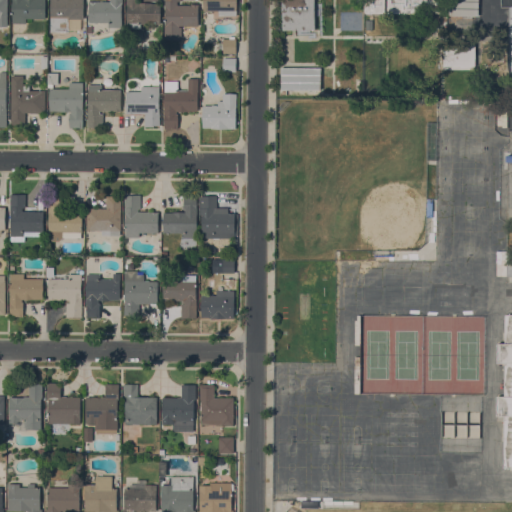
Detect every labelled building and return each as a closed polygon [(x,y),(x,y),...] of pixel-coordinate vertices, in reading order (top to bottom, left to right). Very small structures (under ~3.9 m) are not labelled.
[(26,19),(26,24),(12,24),(12,0),(45,0),(45,19),(26,19)] [(82,0),(83,19),(68,19),(68,32),(50,32),(50,16),(51,16),(50,0),(82,0)] [(88,23),(88,1),(109,2),(109,0),(122,0),(122,4),(121,4),(121,27),(108,27),(108,23),(88,23)] [(158,0),(158,1),(138,0),(138,3),(160,3),(160,24),(140,24),(140,29),(126,29),(126,0),(158,0)] [(164,40),(164,0),(179,0),(179,2),(177,2),(176,5),(190,5),(190,4),(199,4),(199,7),(197,7),(197,26),(179,26),(179,27),(181,27),(181,40),(164,40)] [(236,0),(236,16),(218,16),(218,11),(204,11),(203,0),(236,0)] [(314,0),(314,29),(282,30),(281,0),(314,0)] [(364,13),(364,0),(384,0),(384,13),(364,13)] [(442,0),(442,14),(387,13),(387,0),(442,0)] [(478,0),(478,16),(449,15),(449,0),(478,0)] [(446,25),(441,25),(441,29),(428,29),(428,16),(441,15),(441,17),(446,17),(446,25)] [(236,53),(222,53),(222,39),(229,39),(229,37),(234,37),(234,39),(236,39),(236,53)] [(475,66),(474,66),(474,70),(444,70),(444,66),(443,66),(443,45),(475,45),(475,66)] [(235,72),(223,72),(223,58),(235,58),(235,72)] [(320,89),(280,89),(280,67),(320,67),(320,89)] [(58,73),(58,84),(47,84),(47,73),(58,73)] [(25,113),(25,125),(11,125),(11,76),(23,76),(23,86),(29,86),(29,91),(45,91),(45,113),(25,113)] [(177,81),(177,90),(188,90),(187,78),(198,78),(198,93),(197,93),(197,111),(176,111),(176,114),(177,114),(177,129),(174,129),(174,128),(167,128),(167,129),(163,129),(163,109),(165,109),(165,81),(177,81)] [(69,89),(69,82),(83,82),(82,109),(83,109),(83,115),(82,115),(82,128),(79,128),(72,127),(72,128),(69,128),(69,113),(71,113),(71,111),(49,111),(50,89),(69,89)] [(87,108),(88,108),(88,85),(102,85),(102,90),(121,90),(120,111),(100,111),(100,114),(102,114),(102,128),(87,127),(87,108)] [(126,114),(126,92),(141,92),(141,86),(159,87),(158,113),(160,113),(159,127),(144,127),(144,114),(126,114)] [(236,108),(235,108),(235,129),(211,129),(211,128),(202,128),(202,106),(211,106),(211,105),(217,105),(217,101),(222,101),(222,94),(236,94),(236,108)] [(488,126),(487,114),(492,114),(492,110),(487,110),(486,103),(492,103),(492,98),(501,97),(503,125),(488,126)] [(505,121),(467,120),(467,135),(504,136),(505,121)] [(25,208),(22,208),(22,211),(43,211),(43,232),(24,232),(24,237),(10,236),(10,214),(10,194),(26,194),(25,208)] [(49,231),(48,194),(62,194),(62,211),(74,211),(74,212),(81,211),(82,232),(81,232),(81,238),(62,238),(59,241),(48,241),(48,231),(49,231)] [(158,212),(158,233),(139,233),(139,238),(125,238),(125,214),(124,214),(125,195),(140,195),(140,209),(138,209),(138,212),(158,212)] [(172,213),(172,212),(184,212),(184,210),(183,210),(183,195),(196,195),(196,208),(197,208),(197,215),(196,215),(196,238),(183,238),(183,233),(163,233),(163,213),(172,213)] [(86,230),(86,208),(106,209),(106,196),(121,196),(120,231),(119,236),(101,235),(101,231),(86,230)] [(217,209),(214,209),(214,212),(226,212),(226,213),(235,213),(234,235),(229,239),(201,238),(202,215),(199,215),(199,196),(217,196),(217,209)] [(234,273),(221,273),(221,267),(218,267),(218,260),(221,260),(221,259),(234,259),(234,273)] [(124,271),(137,271),(137,272),(143,272),(143,275),(144,275),(144,281),(157,281),(157,304),(156,304),(156,305),(150,305),(150,304),(139,304),(139,317),(131,317),(131,315),(124,315),(124,303),(125,303),(125,302),(124,302),(124,299),(125,299),(125,297),(123,297),(123,295),(125,295),(125,282),(124,282),(124,271)] [(87,274),(100,274),(100,279),(113,279),(113,273),(120,274),(120,280),(119,280),(119,301),(99,300),(99,303),(99,318),(86,318),(87,274)] [(43,279),(43,300),(22,300),(22,302),(23,302),(23,317),(10,317),(10,274),(24,274),(24,278),(43,279)] [(81,297),(82,297),(81,317),(66,317),(66,303),(69,303),(69,300),(48,300),(48,279),(54,279),(54,274),(81,274),(81,297)] [(182,280),(182,275),(196,275),(195,299),(197,299),(196,318),(181,318),(181,301),(163,301),(163,280),(182,280)] [(234,291),(234,318),(210,318),(210,317),(201,317),(201,295),(216,295),(216,291),(234,291)] [(504,313),(511,313),(511,468),(503,468),(503,416),(497,416),(497,397),(503,397),(504,363),(497,363),(497,344),(504,344),(504,313)] [(80,424),(48,424),(49,403),(47,403),(47,401),(49,401),(49,399),(47,399),(47,383),(61,383),(60,397),(80,397),(80,424)] [(29,384),(42,384),(42,399),(41,399),(41,430),(27,430),(27,431),(19,430),(19,423),(9,423),(9,396),(29,396),(29,384)] [(105,397),(105,384),(118,384),(118,400),(117,400),(117,430),(103,430),(103,424),(86,425),(86,397),(105,397)] [(138,397),(156,397),(156,424),(123,424),(123,384),(138,384),(138,397)] [(201,400),(200,400),(200,385),(214,384),(214,398),(233,398),(234,425),(222,425),(202,425),(202,421),(201,421),(201,410),(200,410),(200,406),(201,406),(201,405),(200,405),(200,403),(201,403),(201,400)] [(181,398),(181,385),(195,385),(195,400),(193,400),(193,432),(173,431),(173,424),(162,424),(162,398),(181,398)] [(187,436),(195,436),(195,444),(187,444),(187,436)] [(219,437),(234,437),(233,454),(218,453),(219,437)] [(112,476),(112,488),(117,488),(116,510),(118,510),(118,511),(85,511),(85,491),(85,484),(95,484),(95,476),(112,476)] [(193,477),(193,510),(195,510),(195,511),(161,511),(161,485),(171,485),(171,477),(193,477)] [(231,483),(231,484),(233,484),(233,491),(231,491),(231,510),(234,510),(233,511),(199,511),(199,485),(209,485),(209,483),(231,483)] [(8,484),(19,484),(19,487),(27,487),(27,484),(35,484),(35,488),(40,488),(40,509),(42,509),(42,511),(27,511),(7,511),(7,509),(8,509),(8,484)] [(68,488),(68,484),(79,484),(79,511),(60,511),(46,511),(46,509),(48,509),(48,488),(68,488)] [(145,488),(145,485),(156,485),(156,511),(123,511),(123,509),(124,509),(124,488),(129,488),(145,488)]
